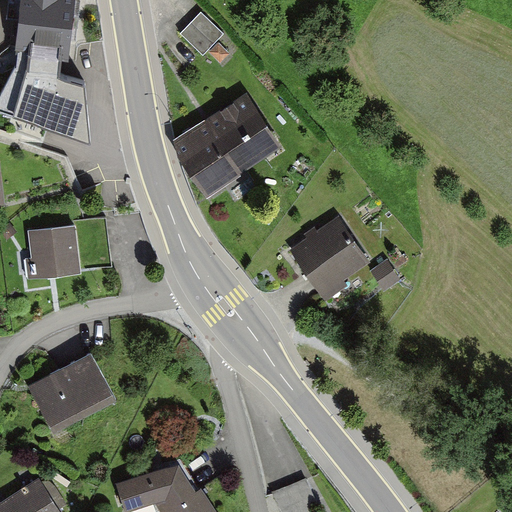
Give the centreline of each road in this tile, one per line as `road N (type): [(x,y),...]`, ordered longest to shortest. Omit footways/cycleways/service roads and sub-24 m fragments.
road 1 (tertiary): [(124,0),(151,151),(202,279)]
road 2 (residential): [(202,279),(51,323),(27,336),(0,374)]
road 3 (tertiary): [(247,334),(389,511)]
road 4 (residential): [(259,511),(221,368),(247,334)]
